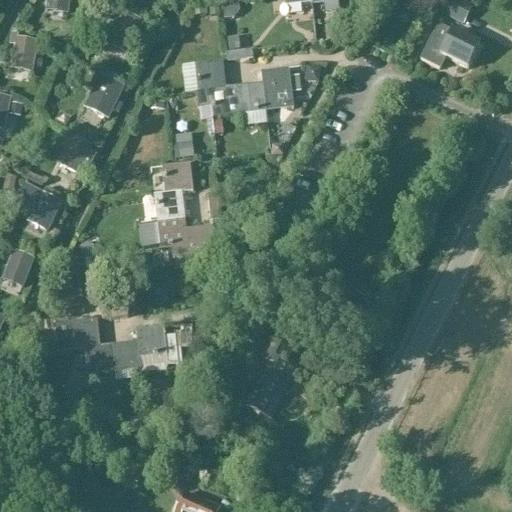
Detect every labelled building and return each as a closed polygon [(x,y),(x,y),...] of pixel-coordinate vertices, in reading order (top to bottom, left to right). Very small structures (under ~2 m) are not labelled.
[(47,0),(45,14),(68,17),(70,0),(47,0)] [(283,0),(284,9),(311,6),(310,0),(283,0)] [(447,0),(440,17),(462,28),(471,7),(455,0),(447,0)] [(113,27),(103,46),(128,58),(144,25),(115,11),(108,24),(113,27)] [(468,71),(480,48),(452,34),(437,27),(432,38),(432,39),(421,62),(440,72),(445,60),(468,71)] [(15,48),(11,72),(33,76),(38,45),(18,41),(18,36),(11,35),(9,47),(15,48)] [(228,65),(252,62),(251,54),(227,57),(228,65)] [(187,86),(188,97),(195,96),(209,95),(211,92),(226,91),(223,65),(195,68),(195,69),(184,71),(186,86),(187,86)] [(261,76),(262,88),(265,104),(266,104),(267,115),(294,112),(289,73),(261,76)] [(113,114),(118,116),(122,108),(117,105),(124,91),(96,76),(89,89),(93,91),(84,110),(108,122),(113,114)] [(266,104),(265,104),(262,88),(235,90),(239,118),(267,115),(266,104)] [(235,90),(226,91),(211,92),(209,95),(195,96),(197,112),(211,110),(212,121),(239,118),(235,90)] [(0,131),(6,133),(11,101),(0,98),(0,131)] [(66,150),(57,168),(78,178),(80,174),(87,177),(96,158),(90,155),(93,149),(68,136),(61,147),(66,150)] [(165,198),(182,196),(193,195),(190,167),(162,170),(165,197),(165,198)] [(17,203),(34,212),(27,225),(47,235),(62,206),(25,186),(17,203)] [(184,221),(182,196),(165,198),(165,197),(154,199),(157,224),(184,221)] [(217,199),(208,200),(210,225),(219,224),(217,199)] [(157,228),(139,230),(141,251),(160,249),(160,253),(170,252),(171,261),(188,259),(187,249),(186,233),(184,221),(157,224),(157,228)] [(186,233),(187,249),(188,259),(188,261),(216,257),(212,230),(186,233)] [(23,292),(35,262),(16,254),(17,250),(11,247),(5,259),(10,261),(1,283),(23,292)] [(124,312),(102,314),(104,323),(125,321),(124,312)] [(97,323),(70,327),(53,328),(56,355),(83,353),(83,352),(99,350),(97,323)] [(136,335),(137,346),(139,362),(140,362),(166,359),(163,331),(136,335)] [(292,355),(267,343),(260,358),(263,360),(240,408),(270,422),(294,372),(285,368),(292,355)] [(140,362),(139,362),(137,346),(111,348),(114,377),(141,374),(140,362)] [(99,350),(83,352),(83,353),(87,380),(105,378),(114,377),(111,348),(99,350)] [(219,511),(220,511),(185,497),(178,511),(219,511)]
